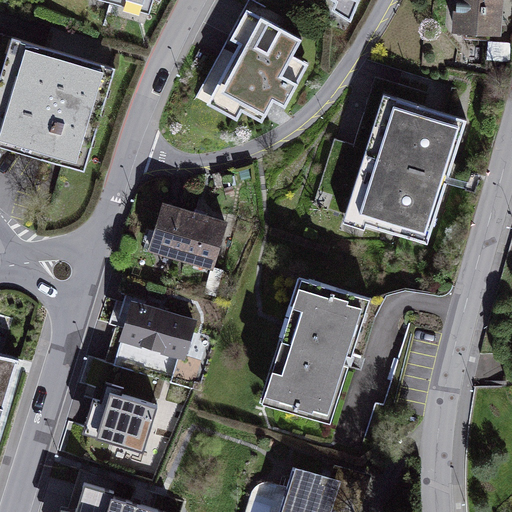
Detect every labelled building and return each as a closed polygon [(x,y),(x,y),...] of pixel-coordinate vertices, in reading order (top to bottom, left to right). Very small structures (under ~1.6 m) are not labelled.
[(106,0),(147,11),(150,0),(106,0)] [(452,0),(451,31),(502,35),(504,0),(452,0)] [(301,47),(247,18),(233,44),(241,48),(209,109),(236,123),(242,112),(262,123),(272,105),(283,111),(306,70),(293,63),(301,47)] [(123,70),(9,36),(0,66),(0,149),(92,176),(123,70)] [(473,125),(388,102),(354,226),(440,249),(473,125)] [(197,212),(161,202),(145,253),(181,264),(197,212)] [(233,223),(197,212),(181,264),(217,275),(233,223)] [(378,304),(297,278),(255,403),(336,430),(378,304)] [(203,319),(132,298),(116,350),(188,371),(203,319)] [(0,445),(25,362),(0,354),(0,445)] [(158,407),(106,392),(92,442),(143,457),(158,407)] [(331,476),(295,465),(280,511),(369,511),(381,475),(336,461),(331,476)] [(163,511),(85,489),(78,511),(163,511)]
